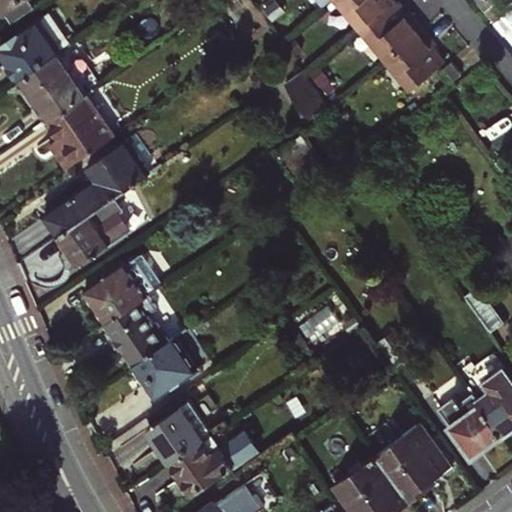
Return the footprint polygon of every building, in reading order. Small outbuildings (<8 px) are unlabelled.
[(30,0),(0,0),(0,6),(4,13),(5,12),(13,24),(35,8),(30,0)] [(251,0),(251,30),(266,30),(266,0),(251,0)] [(343,0),(362,22),(388,0),(343,0)] [(388,0),(362,22),(389,54),(424,24),(411,9),(408,12),(397,0),(388,0)] [(0,45),(22,77),(63,49),(40,17),(0,43),(0,45)] [(415,85),(444,61),(447,58),(434,43),(437,40),(424,24),(389,54),(415,85)] [(83,96),(95,88),(81,69),(89,64),(74,42),(63,49),(22,77),(41,105),(35,109),(44,122),(83,96)] [(457,77),(465,70),(455,58),(447,65),(457,77)] [(329,63),(314,68),(323,93),(337,88),(329,63)] [(285,78),(313,118),(332,106),(330,103),(305,68),(303,66),(285,78)] [(63,170),(111,138),(83,96),(44,122),(54,137),(63,150),(54,156),(63,170)] [(54,156),(63,150),(54,137),(45,144),(54,156)] [(59,233),(112,196),(151,170),(128,138),(90,164),(94,170),(92,181),(45,213),(59,233)] [(59,233),(80,263),(126,231),(112,196),(59,233)] [(109,322),(140,301),(164,284),(143,254),(129,264),(127,260),(86,288),(109,322)] [(492,326),(505,316),(481,284),(468,293),(492,326)] [(136,362),(171,338),(159,321),(155,323),(140,301),(109,322),(136,362)] [(136,362),(158,394),(211,359),(189,326),(171,338),(136,362)] [(399,363),(413,353),(394,326),(380,337),(399,363)] [(505,432),(511,427),(511,375),(505,366),(487,379),(494,388),(481,397),(505,432)] [(473,455),(505,432),(481,397),(476,391),(463,400),(457,392),(454,394),(455,396),(438,408),(473,455)] [(169,459),(201,437),(211,431),(189,399),(147,426),(169,459)] [(437,475),(452,464),(421,420),(377,450),(409,495),(437,475)] [(213,454),(221,448),(211,431),(201,437),(213,454)] [(169,459),(192,493),(233,465),(221,448),(213,454),(201,437),(169,459)] [(385,511),(409,495),(377,450),(335,481),(357,511),(385,511)] [(409,495),(412,499),(440,479),(437,475),(409,495)] [(385,511),(394,511),(412,499),(409,495),(385,511)] [(219,511),(213,502),(198,511),(219,511)]
